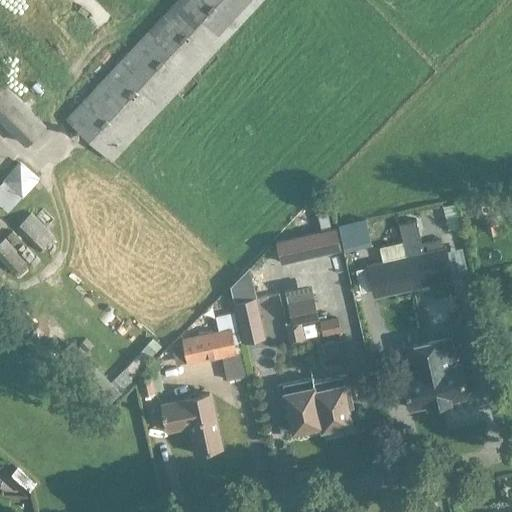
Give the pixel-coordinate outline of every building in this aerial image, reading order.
[(60,0),(70,10),(80,0),(60,0)] [(174,0),(65,118),(112,161),(261,0),(174,0)] [(48,41),(39,50),(51,62),(60,54),(48,41)] [(0,80),(0,119),(26,145),(46,124),(0,80)] [(25,170),(0,195),(0,211),(11,222),(43,188),(25,170)] [(27,209),(17,219),(20,222),(16,227),(40,250),(54,236),(31,212),(27,209)] [(382,262),(368,266),(372,287),(373,290),(391,286),(390,279),(410,275),(411,281),(413,281),(430,277),(428,271),(448,266),(450,266),(446,250),(446,248),(424,253),(416,218),(398,223),(403,241),(406,257),(383,262),(382,262)] [(495,223),(485,225),(488,234),(497,232),(495,223)] [(341,249),(335,227),(276,240),(282,263),(341,249)] [(441,228),(442,243),(458,242),(457,227),(441,228)] [(5,237),(0,241),(0,258),(14,274),(27,262),(5,237)] [(250,266),(230,286),(234,307),(235,311),(242,341),(265,336),(250,266)] [(367,301),(375,299),(369,277),(361,279),(367,301)] [(291,323),(318,318),(311,283),(284,288),(291,323)] [(218,330),(181,337),(183,343),(187,362),(187,364),(221,357),(226,380),(248,375),(246,367),(240,342),(242,341),(235,311),(232,312),(215,316),(218,330)] [(299,334),(325,328),(323,318),(297,324),(299,334)] [(109,337),(123,351),(133,340),(118,327),(109,337)] [(425,342),(439,404),(450,402),(449,399),(467,394),(460,363),(455,364),(449,336),(425,342)] [(439,404),(425,342),(402,347),(408,375),(403,376),(410,407),(428,403),(429,406),(439,404)] [(143,367),(152,354),(139,346),(131,359),(143,367)] [(163,389),(157,358),(141,375),(142,379),(138,379),(141,396),(154,393),(154,390),(163,389)] [(312,376),(323,428),(351,422),(351,423),(353,422),(352,421),(347,398),(351,397),(346,373),(314,380),(313,376),(312,376)] [(323,428),(312,376),(279,383),(284,407),(288,407),(293,429),(292,430),(292,431),(294,430),(321,424),(322,427),(322,429),(323,428)] [(188,427),(194,453),(224,446),(218,420),(216,421),(210,392),(161,403),(167,431),(188,427)] [(452,415),(454,428),(483,425),(481,411),(452,415)]
